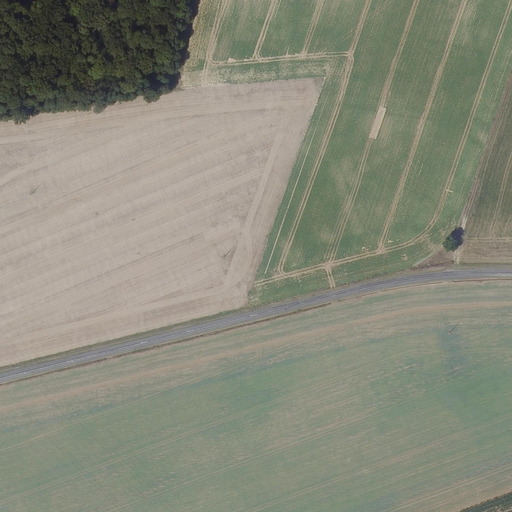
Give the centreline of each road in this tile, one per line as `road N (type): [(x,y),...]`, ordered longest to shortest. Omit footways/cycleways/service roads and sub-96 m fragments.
road 1 (tertiary): [(511,273),(404,279),(0,376)]
road 2 (track): [(446,273),(511,86)]
